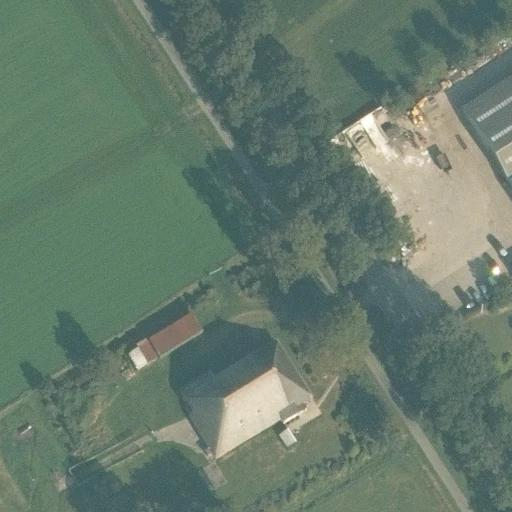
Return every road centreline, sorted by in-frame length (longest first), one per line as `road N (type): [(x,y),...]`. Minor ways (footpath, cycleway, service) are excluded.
road 1 (tertiary): [(511,486),(194,0)]
road 2 (track): [(203,104),(345,0)]
